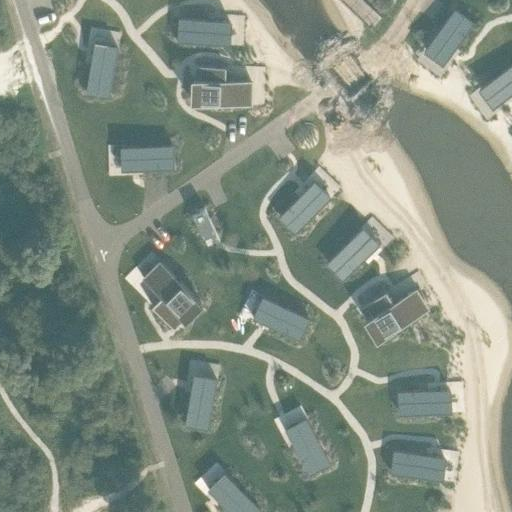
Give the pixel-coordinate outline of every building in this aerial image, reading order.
[(44,0),(49,19),(59,16),(54,0),(44,0)] [(83,0),(89,11),(100,6),(96,0),(83,0)] [(256,0),(258,19),(280,16),(278,0),(256,0)] [(220,27),(240,24),(238,1),(217,3),(220,27)] [(195,18),(180,20),(181,38),(197,36),(195,18)] [(116,25),(117,34),(134,32),(133,22),(116,25)] [(140,31),(145,52),(166,47),(161,26),(140,31)] [(278,47),(294,43),(291,33),(275,38),(278,47)] [(87,53),(66,56),(69,76),(90,73),(87,53)] [(256,78),(203,77),(202,101),(255,102),(256,78)] [(100,90),(90,93),(98,123),(107,121),(100,90)] [(300,122),(299,102),(290,102),(291,123),(300,122)] [(241,144),(238,122),(222,124),(225,146),(241,144)] [(121,165),(104,166),(106,187),(123,185),(121,165)] [(357,198),(365,220),(384,213),(376,191),(357,198)] [(120,212),(136,207),(132,194),(116,199),(120,212)] [(472,205),(451,210),(457,233),(478,227),(472,205)] [(204,300),(167,262),(150,278),(186,317),(204,300)] [(317,283),(312,262),(303,265),(308,286),(317,283)] [(279,272),(259,278),(267,304),(287,297),(279,272)] [(244,277),(229,282),(233,295),(239,293),(243,306),(253,303),(244,277)] [(430,307),(417,287),(372,315),(385,335),(430,307)] [(323,322),(314,325),(321,347),(330,344),(323,322)] [(259,361),(278,354),(271,332),(252,339),(259,361)] [(220,357),(200,359),(203,382),(222,380),(220,357)] [(260,393),(251,396),(258,419),(267,416),(260,393)] [(282,449),(273,452),(279,473),(288,470),(282,449)] [(363,471),(369,497),(380,495),(373,469),(363,471)] [(289,511),(300,511),(310,510),(306,489),(285,493),(289,511)]
